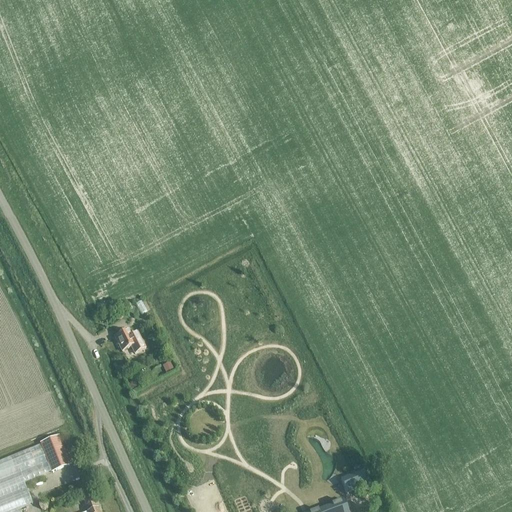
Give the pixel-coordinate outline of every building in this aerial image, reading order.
[(138,334),(132,337),(129,331),(115,338),(122,353),(124,352),(132,347),(136,356),(147,350),(138,334)] [(162,366),(167,374),(174,370),(170,362),(162,366)] [(40,445),(52,473),(70,466),(59,438),(40,445)] [(0,511),(25,511),(24,509),(31,506),(22,484),(52,473),(40,445),(0,461),(0,511)] [(341,481),(348,496),(371,486),(364,472),(341,481)] [(99,511),(93,496),(83,500),(87,511),(99,511)] [(318,511),(346,511),(343,502),(318,511)]
